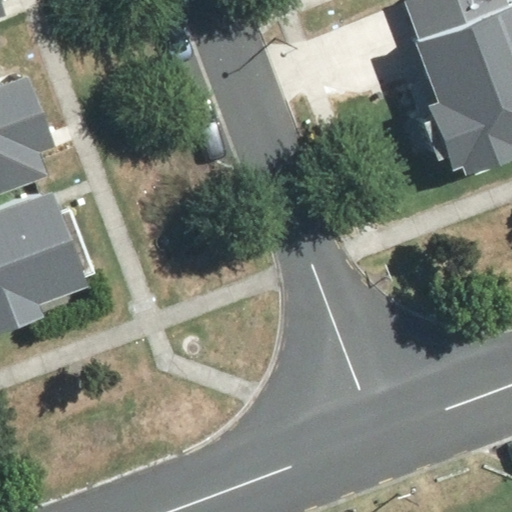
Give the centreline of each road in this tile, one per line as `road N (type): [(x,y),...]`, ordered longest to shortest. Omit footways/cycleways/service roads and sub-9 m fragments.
road 1 (residential): [(217,0),(385,427)]
road 2 (residential): [(163,511),(385,427)]
road 3 (residential): [(385,427),(511,380)]
